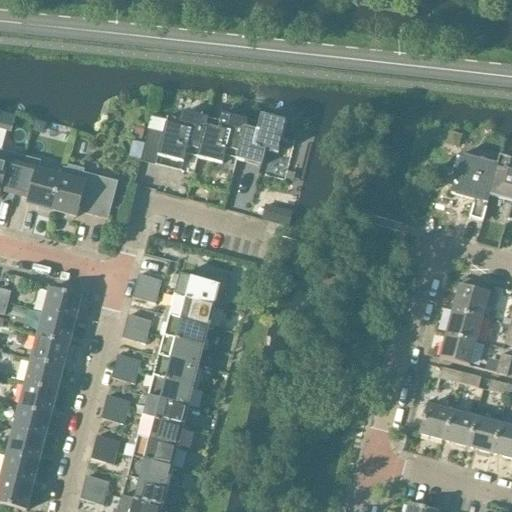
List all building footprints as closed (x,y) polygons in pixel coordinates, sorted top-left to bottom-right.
[(187,148),(199,151),(207,120),(182,114),(180,122),(167,118),(157,157),(183,164),(187,148)] [(207,120),(199,151),(197,159),(222,165),(226,149),(238,152),(246,121),(221,115),(219,123),(207,120)] [(246,121),(238,152),(236,160),(261,167),(265,152),(278,155),(286,123),(261,116),(258,125),(246,121)] [(458,148),(460,139),(462,133),(449,130),(447,138),(446,145),(458,148)] [(0,161),(0,192),(15,196),(24,158),(8,154),(6,163),(0,161)] [(481,222),(488,197),(497,164),(461,155),(450,195),(473,201),(469,218),(481,222)] [(497,164),(488,197),(511,203),(506,220),(511,221),(511,160),(499,157),(497,165),(497,164)] [(24,158),(15,196),(28,200),(27,205),(52,212),(61,177),(37,171),(39,162),(24,158)] [(61,177),(52,212),(75,218),(77,213),(107,221),(117,183),(83,174),(84,170),(67,166),(67,170),(63,169),(61,177)] [(265,206),(262,219),(276,222),(288,225),(291,213),(279,210),(265,206)] [(175,297),(176,297),(219,308),(220,306),(225,300),(231,279),(208,273),(206,283),(175,275),(174,279),(180,281),(175,297)] [(140,275),(137,287),(160,293),(163,281),(140,275)] [(157,304),(160,293),(137,287),(134,298),(157,304)] [(0,288),(0,301),(7,303),(10,291),(0,288)] [(459,288),(453,312),(482,320),(485,306),(493,308),(496,298),(459,288)] [(49,289),(42,313),(75,322),(81,297),(49,289)] [(166,311),(164,316),(214,329),(214,327),(209,326),(213,308),(219,309),(219,308),(176,297),(175,297),(171,313),(166,311)] [(453,312),(447,335),(475,343),(482,320),(453,312)] [(42,313),(36,337),(69,346),(75,322),(42,313)] [(129,315),(126,327),(149,334),(153,321),(129,315)] [(169,321),(165,338),(209,349),(209,347),(203,346),(208,329),(214,331),(214,329),(164,316),(163,320),(169,321)] [(146,345),(149,334),(126,327),(123,339),(146,345)] [(447,335),(440,359),(469,367),(475,343),(447,335)] [(36,337),(30,360),(63,369),(69,346),(36,337)] [(155,350),(154,356),(204,369),(204,367),(198,365),(203,349),(208,350),(209,349),(165,338),(161,352),(155,350)] [(501,355),(495,374),(506,377),(511,358),(501,355)] [(118,356),(115,367),(139,373),(142,362),(118,356)] [(159,361),(154,377),(199,389),(199,387),(193,386),(197,369),(203,371),(204,369),(154,356),(153,359),(159,361)] [(30,360),(24,384),(57,392),(63,369),(30,360)] [(112,379),(136,385),(139,373),(115,367),(112,379)] [(439,380),(459,385),(462,374),(441,369),(439,380)] [(462,374),(459,385),(478,389),(480,379),(462,374)] [(145,391),(143,396),(193,409),(194,406),(188,405),(192,389),(198,390),(199,389),(154,377),(150,393),(145,391)] [(488,392),(507,397),(510,387),(490,382),(488,392)] [(24,384),(18,408),(51,416),(57,392),(24,384)] [(148,402),(144,418),(188,429),(189,427),(183,426),(187,409),(193,410),(193,409),(143,396),(142,400),(148,402)] [(108,397),(105,407),(128,414),(131,403),(108,397)] [(419,435),(444,442),(452,412),(427,405),(419,435)] [(125,426),(128,414),(105,407),(102,420),(125,426)] [(18,408),(12,432),(45,440),(51,416),(18,408)] [(452,412),(444,442),(468,448),(476,418),(452,412)] [(134,431),(133,436),(183,449),(183,447),(178,446),(182,430),(188,431),(188,429),(144,418),(140,432),(134,431)] [(476,418),(468,448),(491,454),(499,425),(476,418)] [(511,428),(499,425),(491,454),(511,459),(511,428)] [(12,432),(6,455),(38,464),(45,440),(12,432)] [(137,442),(133,458),(178,469),(178,467),(172,466),(177,449),(182,451),(183,449),(133,436),(132,441),(137,442)] [(97,437),(94,448),(118,454),(121,443),(97,437)] [(115,466),(118,454),(94,448),(91,460),(115,466)] [(6,455),(0,477),(0,479),(32,488),(38,464),(6,455)] [(124,470),(122,477),(172,489),(173,487),(167,486),(171,470),(177,471),(178,469),(133,458),(130,472),(124,470)] [(87,477),(84,488),(107,494),(110,483),(87,477)] [(127,482),(123,498),(167,510),(168,508),(162,507),(166,490),(172,491),(172,489),(122,477),(121,481),(127,482)] [(0,504),(26,511),(32,488),(0,479),(0,504)] [(104,506),(107,494),(84,488),(80,500),(104,506)] [(165,511),(166,511),(167,511),(167,510),(123,498),(119,511),(114,511),(113,511),(165,511)]
